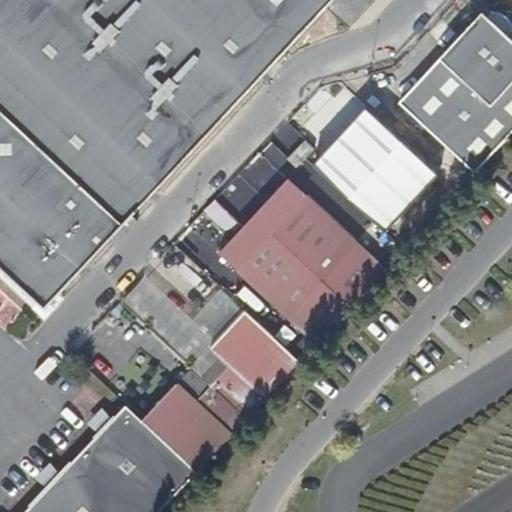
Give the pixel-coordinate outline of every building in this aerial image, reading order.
[(0,0),(0,263),(46,307),(329,8),(336,0),(0,0)] [(378,0),(336,0),(329,8),(351,29),(378,0)] [(511,19),(511,18),(507,14),(502,11),(496,10),(490,15),(510,34),(511,32),(511,19)] [(490,15),(486,12),(402,102),(477,173),(511,135),(511,36),(510,34),(490,15)] [(318,148),(309,140),(301,149),(310,158),(318,148)] [(327,172),(344,151),(335,143),(317,164),(327,172)] [(302,167),(310,158),(301,149),(292,158),(302,167)] [(389,268),(292,178),(223,252),(320,342),(389,268)] [(179,352),(198,333),(145,282),(126,302),(179,352)] [(303,361),(246,308),(212,345),(222,354),(234,365),(219,381),(254,414),(303,361)] [(234,365),(222,354),(202,376),(214,387),(219,381),(234,365)] [(157,393),(167,383),(150,365),(140,375),(157,393)] [(254,414),(219,381),(214,387),(212,388),(248,420),(254,414)] [(200,472),(248,420),(212,388),(199,402),(179,384),(145,420),(200,472)] [(162,511),(200,472),(145,420),(128,403),(113,419),(102,432),(62,475),(51,487),(27,511),(162,511)] [(102,432),(113,419),(102,408),(91,421),(102,432)] [(51,487),(62,475),(50,464),(39,476),(51,487)]
